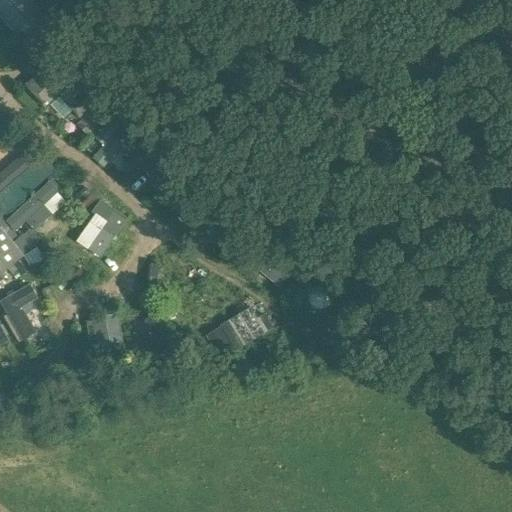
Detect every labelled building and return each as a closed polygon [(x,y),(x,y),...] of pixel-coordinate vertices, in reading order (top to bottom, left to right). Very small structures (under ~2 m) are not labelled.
[(29,0),(2,0),(0,2),(0,15),(12,30),(32,14),(39,22),(44,18),(29,0)] [(56,3),(53,0),(38,0),(48,11),(56,3)] [(74,0),(68,6),(75,14),(91,0),(74,0)] [(52,30),(46,23),(37,30),(43,37),(52,30)] [(50,64),(27,86),(47,107),(59,95),(82,118),(92,107),(50,64)] [(99,106),(80,124),(89,133),(107,114),(99,106)] [(95,157),(105,165),(134,132),(115,115),(97,137),(106,144),(95,157)] [(0,126),(0,142),(14,130),(6,121),(0,126)] [(138,130),(131,139),(137,144),(144,135),(138,130)] [(0,194),(40,161),(32,151),(0,178),(0,194)] [(128,153),(123,159),(124,167),(131,172),(139,161),(128,153)] [(191,173),(184,182),(192,188),(199,179),(191,173)] [(195,187),(201,191),(208,183),(202,178),(195,187)] [(26,222),(34,231),(52,215),(44,205),(58,192),(49,182),(5,222),(14,232),(26,222)] [(87,250),(99,259),(126,220),(99,201),(90,214),(94,216),(105,224),(87,250)] [(203,206),(190,221),(204,232),(210,225),(223,235),(216,243),(231,254),(246,236),(244,234),(248,228),(233,216),(226,224),(203,206)] [(0,268),(20,251),(0,226),(0,268)] [(34,246),(24,234),(13,242),(23,254),(34,246)] [(45,257),(57,246),(46,235),(35,246),(45,257)] [(264,254),(255,266),(280,287),(299,263),(265,235),(255,247),(264,254)] [(110,270),(127,256),(118,246),(102,260),(110,270)] [(24,259),(15,265),(19,273),(29,267),(24,259)] [(204,294),(213,287),(197,266),(188,273),(204,294)] [(0,302),(22,341),(36,333),(25,313),(33,308),(30,302),(37,298),(30,285),(0,302)] [(40,312),(53,310),(50,296),(38,299),(40,312)] [(158,324),(170,322),(168,306),(156,308),(158,324)] [(250,308),(219,327),(232,348),(235,353),(273,329),(264,315),(257,320),(250,308)] [(122,347),(117,314),(92,318),(97,351),(122,347)] [(206,335),(219,356),(232,348),(219,327),(206,335)] [(195,350),(185,332),(176,337),(184,351),(185,350),(187,354),(195,350)] [(85,360),(77,362),(80,374),(88,372),(85,360)] [(87,382),(82,384),(87,397),(92,395),(87,382)]
